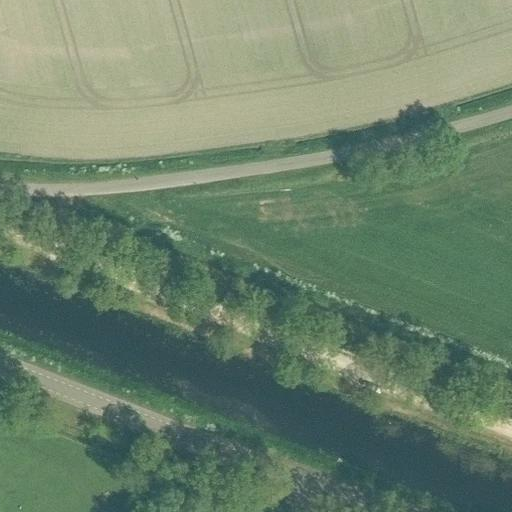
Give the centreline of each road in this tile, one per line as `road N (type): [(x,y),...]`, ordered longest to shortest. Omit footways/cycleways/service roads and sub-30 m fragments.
road 1 (track): [(511,433),(0,229)]
road 2 (unclassified): [(0,189),(73,190),(333,158),(511,111)]
road 3 (tertiary): [(377,511),(0,366)]
